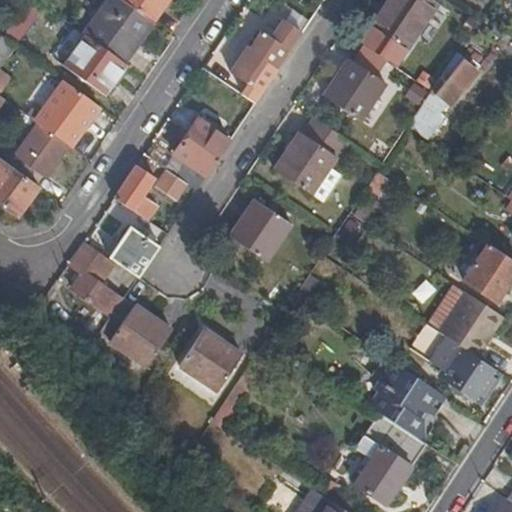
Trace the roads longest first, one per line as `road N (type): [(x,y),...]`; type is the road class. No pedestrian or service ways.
road 1 (residential): [(0,247),(24,278),(222,0)]
road 2 (residential): [(443,511),(511,406)]
